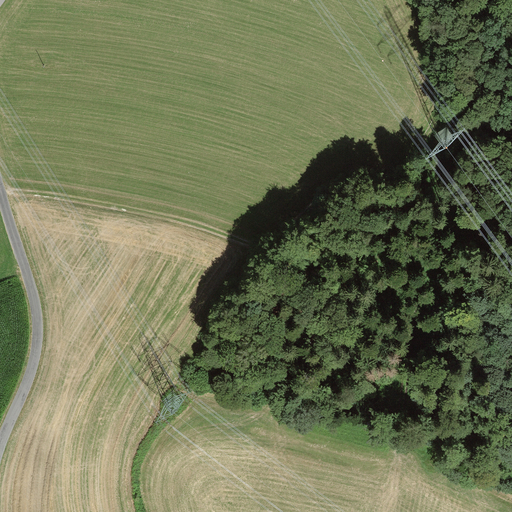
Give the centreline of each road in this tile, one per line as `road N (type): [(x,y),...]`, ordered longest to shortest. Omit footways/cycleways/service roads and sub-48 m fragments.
road 1 (track): [(414,0),(445,77),(430,129),(413,155),(355,203),(290,240),(263,248),(176,217),(0,194)]
road 2 (unclassified): [(0,194),(35,312),(33,358),(0,445)]
